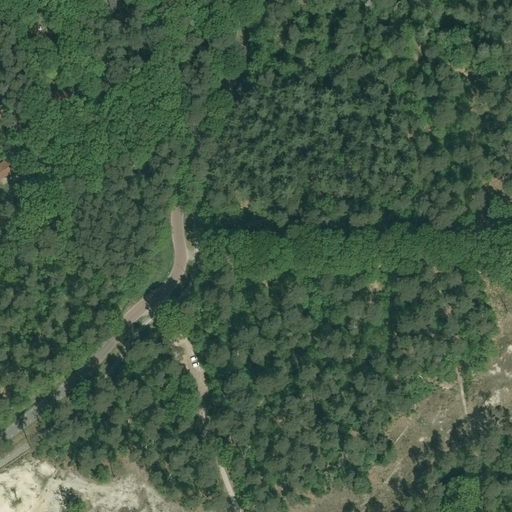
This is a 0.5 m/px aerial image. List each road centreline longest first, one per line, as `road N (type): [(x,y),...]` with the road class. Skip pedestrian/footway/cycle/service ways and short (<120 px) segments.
road 1 (tertiary): [(240,0),(178,192),(181,267),(173,282),(91,367),(0,442)]
road 2 (track): [(165,0),(148,48),(79,172),(38,211),(0,221)]
road 3 (track): [(197,255),(434,257)]
road 4 (track): [(167,310),(237,511)]
